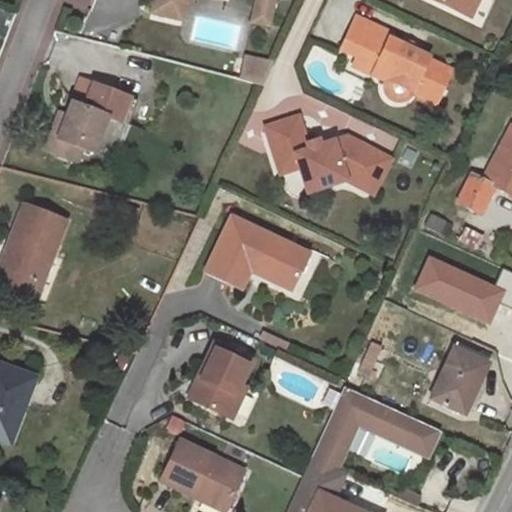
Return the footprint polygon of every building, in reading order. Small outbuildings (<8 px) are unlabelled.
[(149,0),(147,10),(178,18),(182,0),(149,0)] [(270,0),(251,0),(247,22),(264,26),(270,0)] [(434,0),(461,13),(466,0),(434,0)] [(471,18),(479,0),(466,0),(461,13),(471,18)] [(390,34),(354,18),(340,49),(356,58),(375,66),(371,74),(369,82),(371,92),(373,96),(378,101),(385,104),(392,105),(398,104),(404,101),(409,94),(433,105),(449,71),(426,60),(427,58),(411,51),(400,45),(387,39),(390,34)] [(402,41),(400,45),(411,51),(413,46),(402,41)] [(237,80),(263,86),(269,62),(243,56),(237,80)] [(353,65),(371,74),(375,66),(356,58),(353,65)] [(105,115),(69,102),(62,121),(54,118),(43,149),(74,160),(79,147),(92,152),(105,115)] [(305,143),(295,116),(265,126),(280,171),(295,166),(307,199),(347,185),(361,191),(377,156),(342,139),(316,146),(314,140),(305,143)] [(511,125),(510,124),(482,180),(470,174),(457,201),(480,212),(493,186),(511,195),(511,125)] [(387,160),(377,156),(361,191),(371,196),(387,160)] [(64,221),(22,204),(0,261),(0,282),(36,296),(64,221)] [(247,272),(251,274),(255,266),(293,285),(307,256),(231,219),(205,274),(239,291),(247,272)] [(440,241),(424,234),(409,268),(425,275),(440,241)] [(289,293),(293,285),(255,266),(251,274),(289,293)] [(490,319),(470,310),(428,399),(463,416),(487,362),(472,356),(490,319)] [(382,348),(370,342),(357,372),(372,379),(376,371),(372,370),(382,348)] [(249,361),(211,343),(183,400),(221,418),(224,411),(235,390),(249,361)] [(32,377),(0,364),(0,439),(8,442),(32,377)] [(243,394),(235,390),(224,411),(233,416),(243,394)] [(359,410),(336,400),(329,416),(352,426),(359,410)] [(159,483),(192,499),(195,494),(226,508),(242,473),(177,443),(159,483)] [(416,459),(382,443),(374,459),(408,475),(416,459)] [(342,473),(309,458),(300,480),(284,511),(358,511),(331,499),(342,473)] [(218,511),(223,511),(226,508),(195,494),(192,499),(218,511)]
